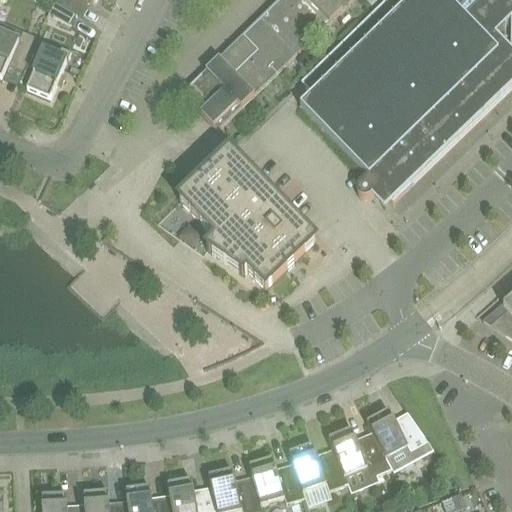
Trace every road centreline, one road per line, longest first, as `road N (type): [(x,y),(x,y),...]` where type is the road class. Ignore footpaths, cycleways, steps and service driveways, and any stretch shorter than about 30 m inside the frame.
road 1 (residential): [(409,332),(296,396),(191,426),(0,443)]
road 2 (residential): [(75,156),(156,0)]
road 3 (unclassified): [(511,172),(388,288)]
